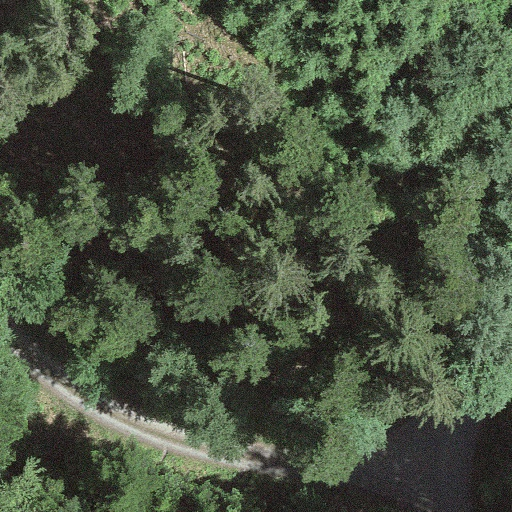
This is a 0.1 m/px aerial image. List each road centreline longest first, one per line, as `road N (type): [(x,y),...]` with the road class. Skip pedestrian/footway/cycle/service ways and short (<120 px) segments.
road 1 (track): [(427,511),(391,481),(176,444),(75,396),(0,331)]
road 2 (track): [(511,340),(391,481)]
